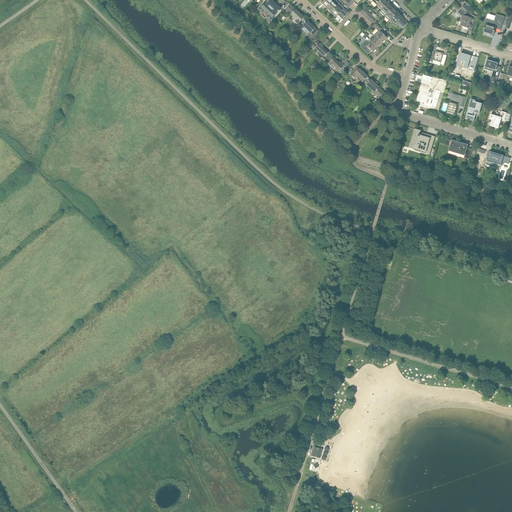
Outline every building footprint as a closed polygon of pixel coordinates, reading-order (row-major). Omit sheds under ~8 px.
[(273,0),(266,0),(258,9),(262,13),(264,11),(268,14),(266,17),(270,21),(277,13),(280,9),(278,6),(279,5),(273,0)] [(335,0),(333,0),(326,8),(330,12),(337,6),(339,4),(335,0)] [(387,4),(383,0),(381,0),(377,5),(381,10),(387,4)] [(337,6),(330,12),(335,17),(338,14),(342,18),(348,12),(339,4),(337,6)] [(387,4),(381,10),(380,12),(384,16),(386,14),(392,8),(387,4)] [(299,22),(300,24),(305,19),(290,5),(286,10),(296,20),(294,22),(297,25),(299,22)] [(459,11),(463,16),(460,26),(469,29),(468,31),(471,32),(476,17),(472,15),(472,14),(464,5),(461,8),(462,8),(459,11)] [(386,14),(391,19),(397,13),(392,8),(386,14)] [(369,21),(373,17),(375,15),(373,13),(371,15),(367,19),(369,21)] [(401,17),(397,13),(391,19),(389,20),(391,22),(392,21),(396,24),(399,22),(404,27),(407,23),(401,17)] [(490,34),(493,35),(495,29),(500,30),(505,17),(496,14),(494,21),(486,18),(484,25),(485,25),(483,32),(484,32),(490,34)] [(371,23),(375,19),(377,17),(375,15),(373,17),(369,21),(371,23)] [(300,24),(298,26),(300,28),(302,25),(310,33),(308,35),(309,36),(308,38),(309,39),(317,30),(305,19),(300,24)] [(386,34),(381,29),(380,28),(378,30),(374,35),(375,37),(382,43),(386,38),(384,36),(386,34)] [(371,41),(377,47),(382,43),(375,37),(374,35),(373,35),(369,39),(371,41)] [(325,61),(327,59),(330,56),(329,54),(330,53),(323,46),(328,40),(325,38),(320,44),(320,43),(320,44),(317,41),(311,47),(314,49),(315,48),(323,56),(322,58),(325,61)] [(373,52),(377,47),(371,41),(369,44),(366,40),(363,43),(359,47),(368,54),(371,51),(373,52)] [(449,48),(442,46),(442,48),(434,45),(435,44),(434,44),(429,61),(432,62),(433,61),(440,63),(440,64),(444,66),(447,55),(446,55),(449,48)] [(458,62),(456,66),(461,67),(461,68),(461,69),(462,68),(474,71),(478,59),(471,57),(471,56),(465,54),(464,54),(460,53),(458,62)] [(343,65),(348,59),(345,57),(340,62),(333,56),(331,57),(330,56),(327,59),(328,60),(326,62),(328,64),(329,64),(332,67),(333,66),(338,70),(337,72),(340,75),(345,70),(343,68),(345,67),(343,65)] [(487,60),(484,69),(492,72),(491,76),(495,77),(493,81),(490,80),(488,88),(493,89),(494,89),(500,67),(497,66),(498,63),(494,62),(491,61),(487,60)] [(506,75),(503,74),(500,73),(497,82),(498,82),(501,83),(501,81),(508,83),(509,80),(510,77),(511,77),(511,67),(509,66),(506,75)] [(362,85),(369,78),(356,67),(352,72),(353,73),(351,76),(355,79),(357,77),(360,79),(358,81),(362,85)] [(375,99),(377,101),(385,93),(376,85),(378,84),(375,81),(374,83),(369,78),(362,85),(361,86),(363,88),(366,85),(378,96),(375,99)] [(444,80),(432,78),(430,86),(442,89),(444,80)] [(436,107),(441,91),(435,89),(433,98),(427,96),(428,94),(423,92),(420,102),(424,103),(424,105),(432,107),(432,106),(436,107)] [(452,94),(450,103),(446,113),(454,115),(457,105),(461,106),(464,97),(452,94)] [(468,109),(469,109),(466,119),(473,121),(476,113),(479,114),(482,104),(472,101),(473,98),(471,98),(468,109)] [(492,120),(490,126),(498,128),(501,119),(504,120),(506,113),(501,111),(499,117),(491,114),(489,119),(492,120)] [(414,147),(415,148),(415,149),(426,153),(427,150),(431,151),(435,137),(427,135),(426,134),(425,134),(425,135),(424,135),(423,136),(420,134),(420,133),(421,131),(416,130),(414,129),(415,130),(411,143),(412,143),(412,144),(412,145),(412,146),(413,146),(413,147),(414,147)] [(472,149),(467,148),(468,145),(452,140),(448,151),(464,156),(464,158),(469,160),(472,149)] [(486,161),(485,165),(498,169),(499,165),(501,165),(502,166),(503,163),(508,164),(510,158),(504,156),(489,152),(486,161)] [(310,456),(320,459),(322,449),(314,447),(315,446),(313,446),(313,447),(310,456)]
